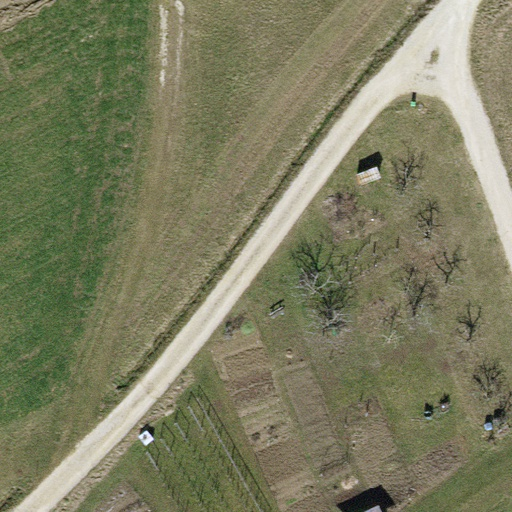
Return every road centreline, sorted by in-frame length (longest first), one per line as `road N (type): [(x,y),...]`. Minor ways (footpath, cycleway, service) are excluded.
road 1 (track): [(463,0),(182,351),(36,511)]
road 2 (track): [(175,0),(175,90),(91,456)]
road 3 (residential): [(437,28),(511,225)]
